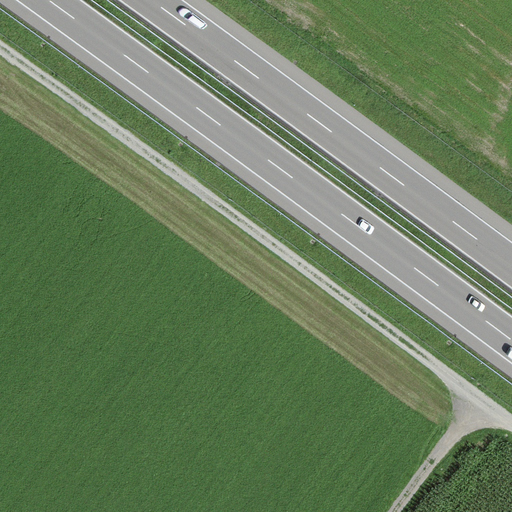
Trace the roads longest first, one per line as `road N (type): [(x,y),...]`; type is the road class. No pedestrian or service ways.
road 1 (track): [(0,70),(511,442)]
road 2 (motorway): [(47,0),(511,341)]
road 3 (motorway): [(511,264),(152,0)]
road 4 (track): [(474,415),(400,511)]
